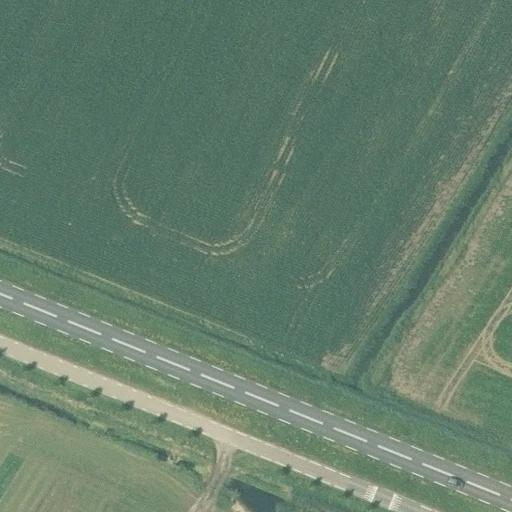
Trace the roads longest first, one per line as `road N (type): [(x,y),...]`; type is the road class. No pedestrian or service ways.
road 1 (secondary): [(511,500),(0,293)]
road 2 (unclassified): [(418,511),(0,343)]
